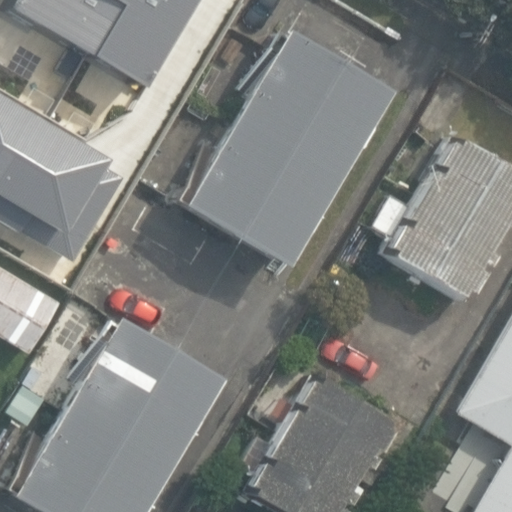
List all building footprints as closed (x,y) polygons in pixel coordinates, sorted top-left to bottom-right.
[(138,0),(202,37),(224,0),(138,0)] [(0,232),(44,258),(52,243),(56,237),(62,240),(152,84),(148,82),(163,56),(70,2),(55,28),(47,23),(0,104),(0,232)] [(172,206),(275,267),(380,90),(276,29),(172,206)] [(375,252),(457,300),(511,207),(511,172),(443,132),(400,205),(384,195),(366,226),(384,237),(375,252)] [(321,279),(339,291),(353,269),(335,258),(321,279)] [(0,339),(23,353),(53,302),(0,271),(0,339)] [(461,511),(511,511),(511,301),(447,413),(501,444),(461,511)] [(2,496),(28,511),(130,511),(210,378),(108,317),(2,496)] [(235,491),(269,511),(332,511),(341,498),(350,503),(358,489),(350,484),(353,479),(365,485),(377,466),(364,458),(387,420),(307,371),(266,439),(254,431),(235,464),(247,472),(235,491)] [(19,386),(4,412),(24,424),(39,398),(19,386)]
